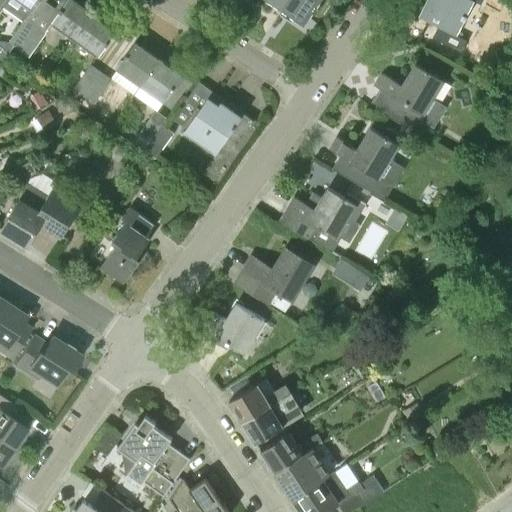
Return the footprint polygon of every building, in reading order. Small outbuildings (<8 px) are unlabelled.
[(20,0),(22,1),(33,8),(38,0),(20,0)] [(67,0),(52,22),(75,38),(93,13),(74,0),(67,0)] [(267,0),(281,9),(286,0),(267,0)] [(286,0),(281,9),(304,25),(321,0),(286,0)] [(457,34),(473,0),(437,0),(427,20),(457,34)] [(93,13),(75,38),(99,55),(116,29),(93,13)] [(0,59),(8,65),(19,49),(36,26),(26,19),(0,55),(0,59)] [(36,26),(19,49),(30,57),(47,33),(36,26)] [(118,68),(141,84),(159,59),(135,43),(118,68)] [(159,59),(141,84),(164,101),(182,75),(159,59)] [(431,99),(443,80),(417,63),(403,85),(382,72),(375,84),(382,89),(372,105),(422,136),(429,124),(434,127),(446,107),(431,99)] [(75,89),(86,97),(103,72),(92,65),(75,89)] [(103,72),(86,97),(96,103),(113,79),(103,72)] [(28,97),(35,109),(48,102),(40,90),(28,97)] [(201,109),(197,106),(183,127),(218,152),(225,141),(224,140),(240,116),(211,95),(201,109)] [(44,129),(56,122),(49,110),(37,117),(44,129)] [(140,135),(150,142),(162,124),(167,117),(157,111),(140,135)] [(162,124),(150,142),(145,149),(157,156),(173,132),(162,124)] [(405,137),(387,126),(387,127),(388,128),(384,135),(371,127),(359,149),(338,136),(330,149),(341,155),(332,169),(364,188),(365,187),(382,197),(386,166),(403,137),(404,138),(405,137)] [(84,151),(72,159),(79,170),(91,161),(84,151)] [(19,182),(37,172),(29,160),(12,170),(19,182)] [(48,196),(28,183),(1,229),(28,246),(41,225),(62,238),(80,207),(52,190),(48,196)] [(345,197),(329,187),(323,198),(314,193),(307,204),(295,197),(280,221),(332,252),(339,240),(336,238),(348,217),(355,221),(365,204),(366,205),(367,203),(348,192),(345,197)] [(124,283),(146,252),(142,249),(150,238),(147,235),(155,224),(130,207),(121,221),(125,224),(113,241),(116,244),(100,267),(124,283)] [(292,299),(313,265),(286,248),(273,270),(252,257),(244,269),(236,283),(275,307),(283,294),(292,299)] [(343,258),(338,266),(348,272),(352,264),(343,258)] [(435,294),(447,287),(438,274),(427,281),(435,294)] [(26,315),(2,300),(0,302),(0,351),(12,359),(31,329),(21,322),(26,315)] [(264,319),(237,302),(227,319),(215,311),(201,334),(225,348),(228,343),(244,352),(264,319)] [(47,344),(32,335),(14,365),(37,380),(40,375),(55,385),(66,368),(70,371),(80,355),(72,350),(73,349),(65,343),(64,344),(52,337),(47,344)] [(243,421),(291,391),(286,384),(275,390),(267,377),(230,400),(243,421)] [(243,421),(256,442),(289,422),(304,412),(301,408),(291,391),(243,421)] [(0,438),(14,448),(28,429),(4,412),(11,402),(0,395),(0,438)] [(409,421),(423,414),(417,403),(404,410),(409,421)] [(128,473),(142,482),(143,480),(164,494),(172,482),(173,483),(190,458),(169,443),(172,438),(154,425),(156,422),(146,415),(139,425),(136,422),(118,447),(137,460),(128,473)] [(274,471),(303,453),(298,445),(290,432),(261,450),(274,471)] [(307,440),(312,447),(322,440),(318,433),(307,440)] [(14,448),(0,438),(0,466),(1,467),(14,448)] [(295,501),(340,469),(322,440),(312,447),(303,453),(274,471),(295,501)] [(340,469),(295,501),(302,511),(323,511),(338,503),(344,511),(348,511),(383,490),(374,475),(361,484),(348,464),(340,469)] [(184,478),(170,499),(179,511),(229,511),(206,477),(191,488),(184,478)] [(135,511),(103,489),(93,504),(89,501),(82,502),(78,508),(76,506),(77,504),(76,503),(69,511),(135,511)]
